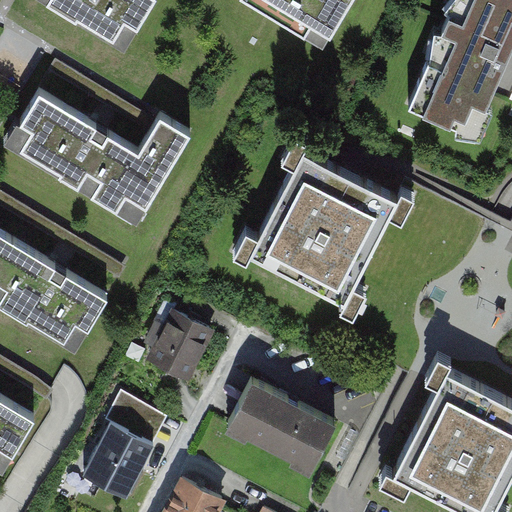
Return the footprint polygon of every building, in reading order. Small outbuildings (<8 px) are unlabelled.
[(42,0),(135,53),(165,0),(42,0)] [(235,0),(335,57),(367,0),(235,0)] [(511,0),(465,0),(411,119),(478,149),(511,75),(511,0)] [(39,93),(4,150),(136,230),(194,136),(164,117),(140,155),(95,127),(39,93)] [(402,204),(305,154),(247,266),(344,316),(402,204)] [(0,208),(0,287),(3,290),(39,231),(0,208)] [(81,256),(39,231),(3,290),(97,346),(132,287),(81,256)] [(192,378),(220,323),(176,302),(149,356),(192,378)] [(6,379),(0,375),(0,455),(32,473),(66,413),(6,379)] [(461,511),(496,511),(511,480),(511,405),(456,378),(404,484),(461,511)] [(347,426),(251,379),(224,434),(320,482),(347,426)] [(139,472),(162,426),(126,408),(103,454),(139,472)] [(187,469),(168,508),(175,511),(227,511),(237,493),(187,469)]
